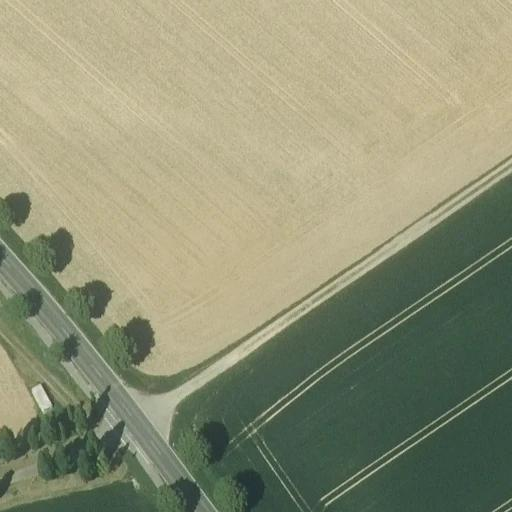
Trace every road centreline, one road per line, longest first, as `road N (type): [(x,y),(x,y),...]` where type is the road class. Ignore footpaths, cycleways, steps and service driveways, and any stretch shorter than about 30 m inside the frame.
road 1 (track): [(137,428),(245,373),(511,190)]
road 2 (tertiary): [(198,511),(83,361),(0,270)]
road 3 (track): [(103,443),(0,331)]
